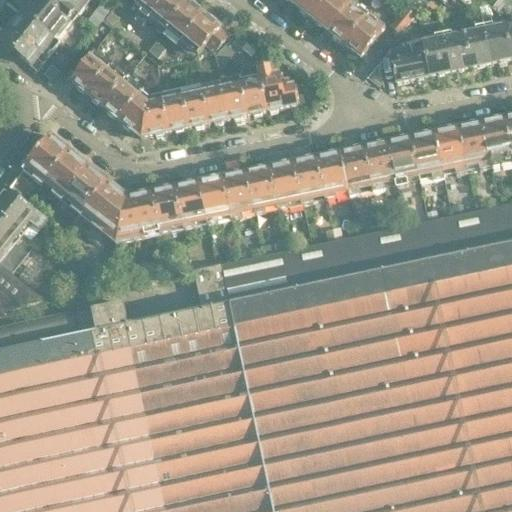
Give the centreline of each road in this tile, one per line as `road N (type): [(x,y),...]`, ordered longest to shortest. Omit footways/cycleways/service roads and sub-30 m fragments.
road 1 (residential): [(362,130),(132,175),(41,99)]
road 2 (residential): [(235,0),(340,82),(362,130)]
road 3 (residential): [(362,130),(511,96)]
